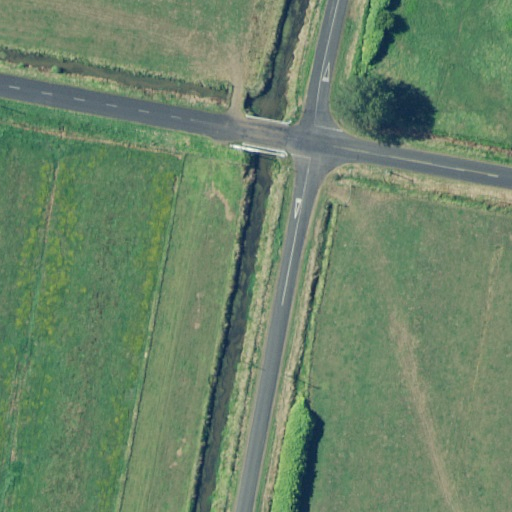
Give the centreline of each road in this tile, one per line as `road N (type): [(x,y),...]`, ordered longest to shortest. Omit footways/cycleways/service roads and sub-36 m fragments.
road 1 (unclassified): [(314,143),(244,511)]
road 2 (unclassified): [(314,143),(0,85)]
road 3 (unclassified): [(511,180),(314,143)]
road 4 (unclassified): [(339,0),(314,143)]
